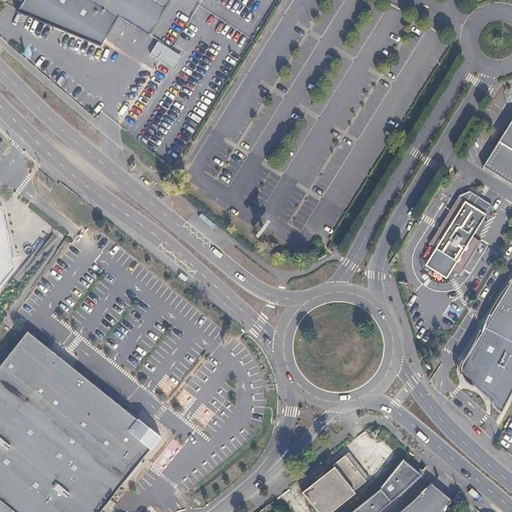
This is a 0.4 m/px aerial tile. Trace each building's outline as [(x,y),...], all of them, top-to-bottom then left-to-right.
[(18,0),(16,5),(100,40),(119,11),(149,30),(167,0),(18,0)] [(181,56),(159,40),(150,54),(174,70),(181,56)] [(511,121),(499,142),(511,149),(511,121)] [(511,184),(511,149),(499,142),(483,167),(511,184)] [(459,196),(449,213),(419,259),(427,264),(426,267),(447,280),(452,280),(454,279),(479,242),(473,239),(491,206),(470,192),(459,196)] [(0,287),(14,269),(12,258),(14,258),(10,235),(7,217),(5,217),(3,206),(0,203),(0,287)] [(511,279),(460,363),(459,368),(460,373),(464,379),(467,382),(478,391),(489,398),(504,406),(511,390),(511,279)] [(57,355),(28,333),(18,346),(0,369),(0,511),(102,511),(162,436),(122,405),(84,376),(57,355)] [(299,493),(315,511),(328,511),(351,493),(349,489),(365,476),(344,451),(328,464),(330,466),(299,493)] [(385,478),(380,484),(381,485),(348,511),(376,511),(390,500),(420,472),(402,457),(394,468),(385,478)] [(441,490),(429,480),(408,501),(395,511),(439,511),(451,497),(441,490)] [(451,499),(455,502),(460,495),(456,491),(451,499)]
